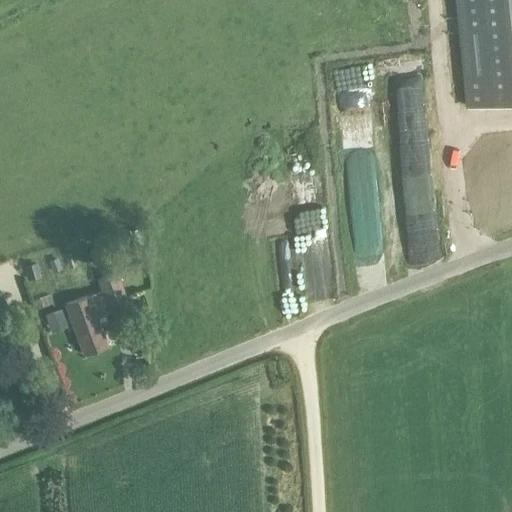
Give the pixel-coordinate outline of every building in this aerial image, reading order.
[(511,103),(511,0),(456,0),(467,108),(511,103)] [(333,84),(361,85),(361,64),(334,63),(333,84)] [(406,219),(434,216),(418,86),(391,89),(406,219)] [(345,163),(358,242),(380,238),(367,160),(345,163)] [(94,267),(112,260),(105,245),(88,252),(94,267)] [(28,280),(41,276),(37,263),(24,267),(28,280)] [(100,280),(112,314),(127,308),(115,274),(100,280)] [(33,302),(36,310),(53,304),(50,295),(33,302)] [(66,304),(70,316),(85,356),(107,348),(89,296),(66,304)] [(61,310),(47,316),(52,329),(66,323),(61,310)]
